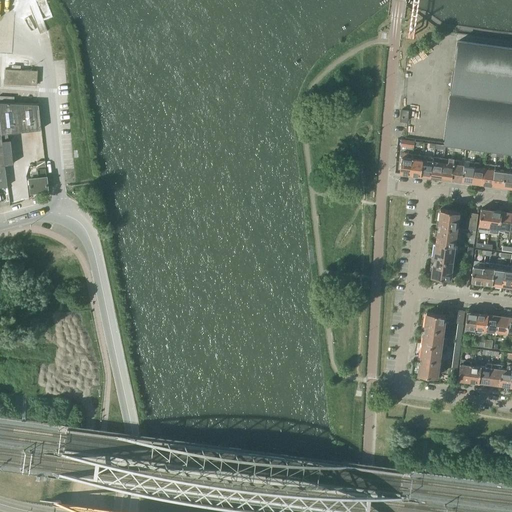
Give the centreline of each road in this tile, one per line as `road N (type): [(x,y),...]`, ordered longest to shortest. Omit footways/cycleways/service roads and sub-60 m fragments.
road 1 (unclassified): [(134,511),(131,424),(81,233),(46,214),(0,225)]
road 2 (residential): [(364,511),(382,183)]
road 3 (unknown): [(59,217),(47,65),(34,43),(0,34)]
road 4 (residential): [(382,183),(396,17)]
